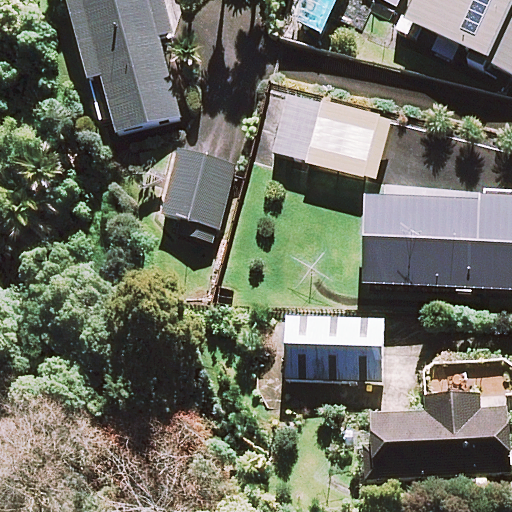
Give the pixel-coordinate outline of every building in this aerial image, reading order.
[(171,39),(160,0),(65,0),(89,88),(102,85),(117,142),(179,126),(157,43),(171,39)] [(339,0),(303,0),(292,28),(322,41),(339,0)] [(511,0),(424,0),(408,34),(511,83),(511,0)] [(396,126),(295,100),(280,158),(382,184),(396,126)] [(240,168),(182,155),(167,218),(194,224),(191,238),(222,245),(240,168)] [(511,295),(511,198),(486,198),(486,211),(376,208),(373,292),(511,295)] [(391,324),(290,319),(287,383),(388,388),(391,324)] [(511,478),(511,401),(435,405),(435,421),(378,424),(381,486),(511,478)]
